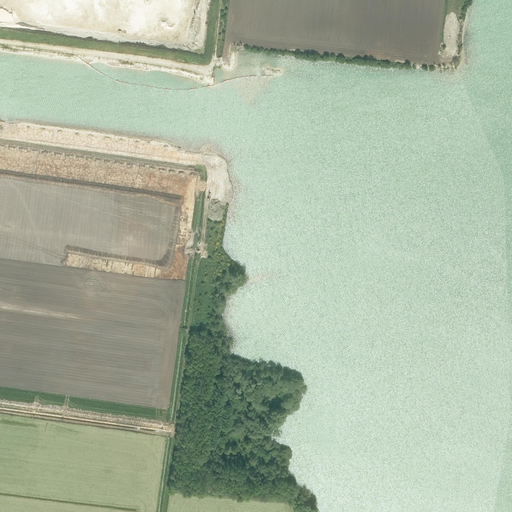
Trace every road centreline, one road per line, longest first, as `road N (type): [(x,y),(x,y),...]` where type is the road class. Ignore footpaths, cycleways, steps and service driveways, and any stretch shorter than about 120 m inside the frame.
road 1 (track): [(163,511),(210,168),(0,135)]
road 2 (track): [(204,72),(0,40)]
